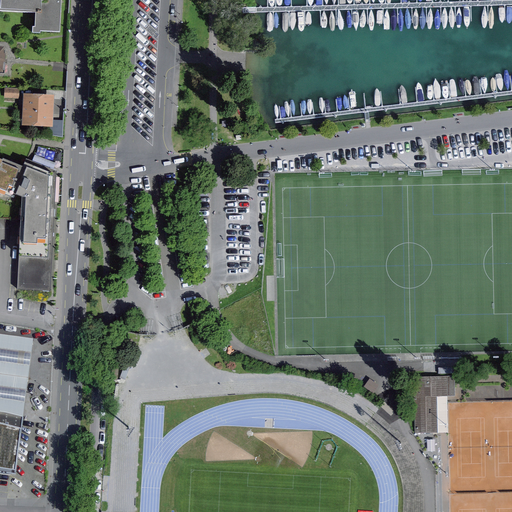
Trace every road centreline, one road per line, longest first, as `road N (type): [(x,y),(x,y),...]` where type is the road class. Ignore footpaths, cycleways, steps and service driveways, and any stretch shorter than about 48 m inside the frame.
road 1 (primary): [(90,0),(72,329)]
road 2 (primary): [(72,329),(63,508)]
